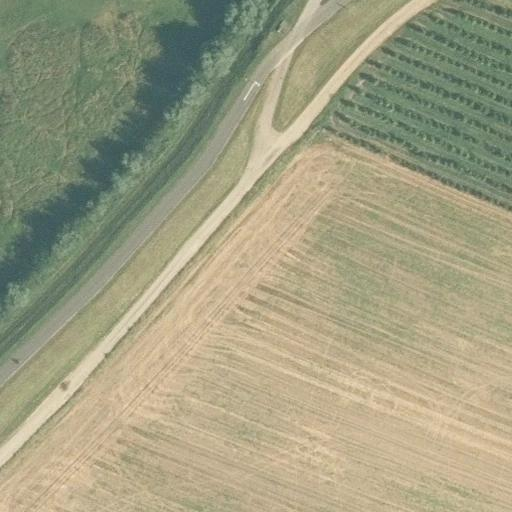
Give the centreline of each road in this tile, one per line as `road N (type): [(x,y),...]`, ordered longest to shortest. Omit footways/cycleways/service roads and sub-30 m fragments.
road 1 (track): [(419,0),(370,40),(0,456)]
road 2 (unclassified): [(296,31),(273,91),(257,173)]
